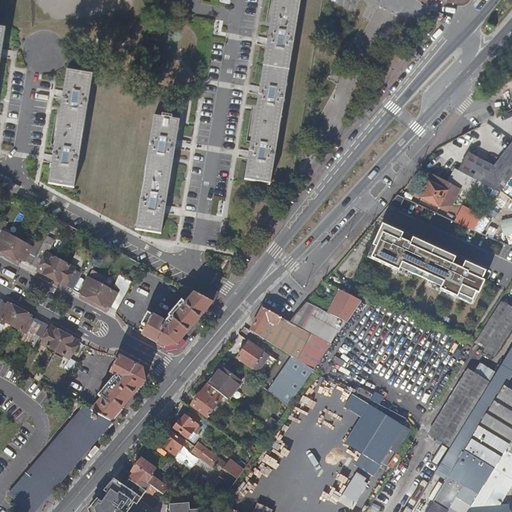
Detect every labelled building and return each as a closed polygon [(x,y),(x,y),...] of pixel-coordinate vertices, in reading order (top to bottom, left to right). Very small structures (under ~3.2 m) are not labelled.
[(274,0),(245,180),(270,185),(300,0),(274,0)] [(66,70),(48,184),(73,188),(92,74),(66,70)] [(154,117),(136,231),(161,235),(179,122),(171,120),(172,116),(162,115),(162,119),(154,117)] [(498,194),(510,175),(511,171),(511,141),(493,167),(483,185),(498,194)] [(459,171),(483,185),(493,167),(469,153),(459,171)] [(0,190),(4,193),(9,182),(10,181),(0,175),(0,190)] [(461,190),(434,175),(430,182),(424,179),(422,182),(425,183),(417,199),(437,209),(452,207),(461,190)] [(9,182),(4,193),(3,194),(14,200),(20,188),(9,182)] [(409,199),(399,195),(390,205),(404,211),(409,199)] [(462,206),(454,222),(473,231),(481,216),(462,206)] [(511,217),(499,220),(503,237),(511,235),(511,217)] [(477,269),(384,225),(374,246),(377,247),(372,258),(399,271),(401,269),(442,288),(441,291),(458,299),(463,288),(467,290),(477,269)] [(24,260),(31,247),(2,232),(0,236),(0,250),(20,262),(22,259),(24,260)] [(39,268),(46,253),(47,252),(53,240),(46,237),(43,244),(35,240),(31,247),(24,260),(39,268)] [(37,271),(66,286),(75,268),(46,253),(39,268),(37,271)] [(117,293),(110,306),(115,309),(134,274),(127,271),(125,276),(118,272),(109,289),(117,293)] [(82,295),(106,308),(107,305),(110,307),(110,306),(117,293),(109,289),(88,278),(81,291),(83,293),(82,295)] [(205,298),(213,302),(218,293),(210,289),(205,298)] [(177,344),(213,302),(205,298),(194,293),(172,320),(173,321),(168,327),(164,325),(166,323),(152,316),(151,317),(148,322),(148,323),(146,326),(145,326),(143,331),(144,331),(142,334),(164,347),(177,344)] [(334,313),(348,321),(359,301),(345,294),(334,313)] [(347,323),(306,302),(289,323),(311,335),(331,345),(347,323)] [(511,308),(502,302),(475,345),(494,357),(511,329),(511,308)] [(30,319),(31,316),(7,303),(6,306),(0,303),(0,319),(23,332),(25,334),(32,320),(33,320),(30,319)] [(289,323),(288,322),(262,308),(250,331),(260,337),(268,322),(295,337),(286,353),(292,357),(298,360),(311,335),(289,323)] [(40,325),(32,320),(25,334),(23,332),(19,340),(29,345),(40,325)] [(37,338),(42,341),(49,329),(44,326),(37,338)] [(69,359),(78,342),(50,326),(49,329),(42,341),(41,344),(69,359)] [(249,342),(237,358),(258,372),(269,356),(249,342)] [(511,348),(488,387),(494,391),(500,394),(426,511),(467,511),(468,510),(498,507),(511,484),(511,348)] [(108,391),(92,411),(111,421),(146,380),(144,368),(142,369),(119,356),(117,360),(116,360),(111,370),(112,371),(110,373),(123,380),(112,393),(108,391)] [(288,407),(314,370),(298,360),(292,357),(268,391),(288,407)] [(224,396),(228,399),(241,382),(223,368),(209,385),(224,396)] [(428,434),(441,442),(449,448),(489,384),(468,370),(428,434)] [(209,385),(208,384),(191,406),(207,418),(224,396),(209,385)] [(494,391),(488,387),(479,402),(485,406),(494,391)] [(92,411),(72,401),(64,410),(70,415),(78,407),(82,409),(8,495),(27,511),(33,511),(111,421),(92,411)] [(485,406),(479,402),(455,440),(458,442),(465,432),(468,434),(485,406)] [(185,416),(198,426),(202,420),(190,410),(185,416)] [(172,430),(188,442),(189,441),(193,444),(199,437),(194,434),(199,427),(198,426),(185,416),(181,421),(180,420),(172,430)] [(271,431),(276,423),(271,419),(265,427),(271,431)] [(281,430),(293,437),(298,429),(286,422),(281,430)] [(166,442),(162,446),(175,456),(184,443),(171,433),(165,441),(166,442)] [(455,440),(443,459),(448,462),(459,443),(458,442),(455,440)] [(449,448),(441,442),(430,460),(438,465),(449,448)] [(198,444),(195,448),(202,453),(212,461),(215,457),(198,444)] [(254,456),(257,451),(251,447),(247,451),(254,456)] [(213,471),(217,464),(212,461),(202,453),(195,448),(190,454),(213,471)] [(135,484),(146,491),(150,486),(146,483),(156,470),(142,459),(132,473),(136,476),(139,478),(135,484)] [(443,459),(435,473),(439,476),(448,462),(443,459)] [(237,480),(240,475),(243,471),(230,461),(224,469),(237,480)] [(178,470),(170,462),(163,470),(171,477),(178,470)] [(224,499),(237,480),(224,469),(209,489),(224,499)] [(195,470),(190,477),(203,485),(208,478),(195,470)] [(98,498),(89,509),(89,511),(141,511),(141,510),(133,505),(139,497),(120,483),(111,495),(110,494),(103,502),(98,498)]
